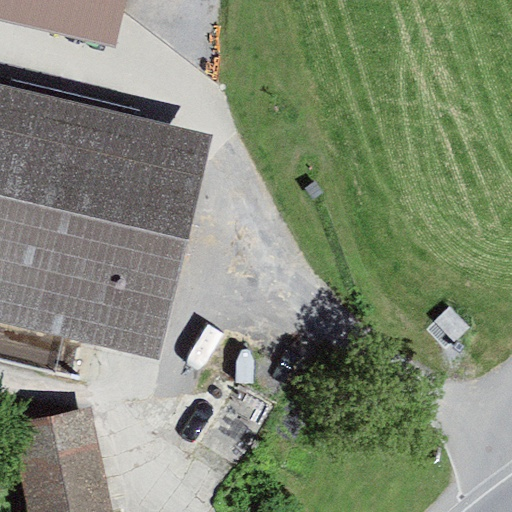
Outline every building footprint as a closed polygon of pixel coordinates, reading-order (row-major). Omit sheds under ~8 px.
[(131,0),(0,0),(0,19),(121,47),(131,0)] [(0,325),(159,362),(210,143),(0,94),(0,325)] [(473,329),(452,308),(436,324),(457,345),(473,329)] [(295,378),(224,339),(189,403),(260,442),(295,378)] [(111,511),(93,419),(12,434),(26,511),(111,511)]
